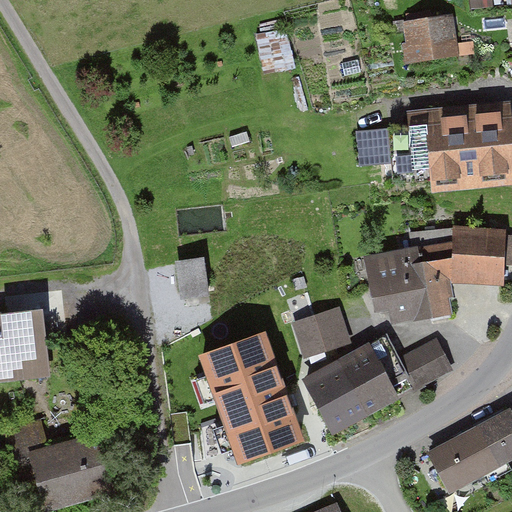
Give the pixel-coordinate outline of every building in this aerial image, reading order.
[(453,21),(400,26),(404,67),(457,62),(453,21)] [(293,25),(262,27),(266,69),(296,67),(293,25)] [(424,119),(431,199),(511,191),(511,124),(511,111),(424,119)] [(507,230),(456,228),(455,242),(453,284),(506,287),(507,230)] [(453,284),(455,242),(364,257),(376,312),(390,311),(392,324),(454,315),(453,284)] [(339,309),(295,323),(306,358),(351,343),(339,309)] [(35,318),(0,321),(0,387),(43,382),(35,318)] [(387,334),(335,361),(366,418),(454,371),(457,369),(441,341),(402,362),(387,334)] [(266,335),(202,357),(240,464),(304,441),(266,335)] [(366,418),(335,361),(302,379),(333,436),(366,418)] [(511,417),(511,416),(430,459),(452,501),(511,470),(511,417)] [(42,427),(4,437),(16,479),(34,474),(43,507),(104,490),(90,435),(47,446),(42,427)]
